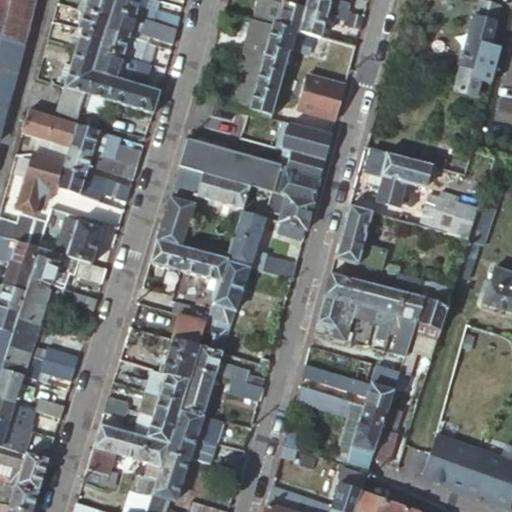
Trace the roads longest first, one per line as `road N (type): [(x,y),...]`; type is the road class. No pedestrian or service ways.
road 1 (unclassified): [(199,0),(49,511)]
road 2 (residential): [(244,511),(387,0)]
road 3 (unclassified): [(0,163),(46,0)]
